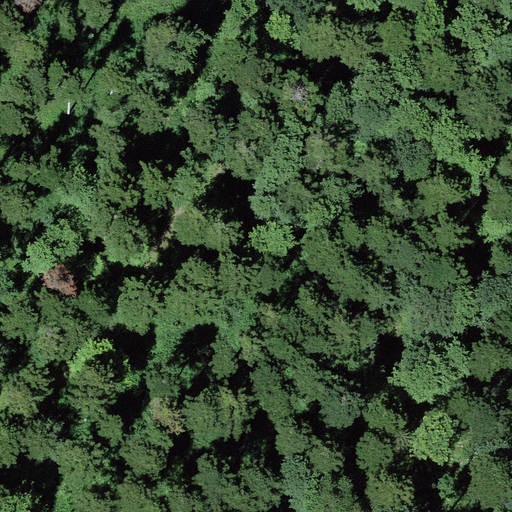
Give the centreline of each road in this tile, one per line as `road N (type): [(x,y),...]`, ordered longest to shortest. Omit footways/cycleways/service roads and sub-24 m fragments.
road 1 (track): [(339,0),(73,347)]
road 2 (track): [(73,347),(0,463)]
